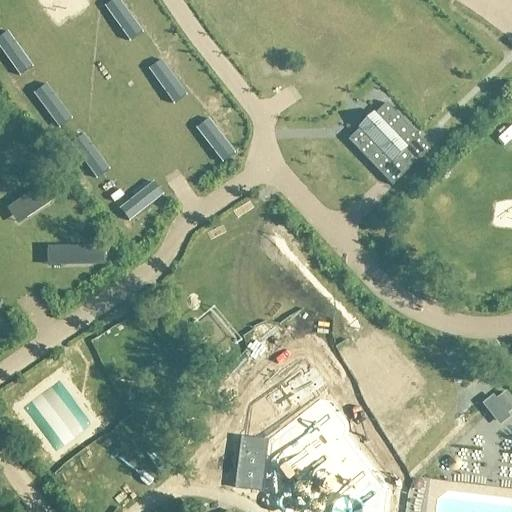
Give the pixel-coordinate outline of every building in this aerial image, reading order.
[(265,0),(244,10),(253,29),(274,20),(265,0)] [(433,83),(420,90),(427,106),(441,99),(433,83)] [(430,150),(386,104),(349,141),(393,186),(430,150)] [(282,113),(270,123),(284,142),(303,127),(296,117),(289,122),(282,113)] [(314,123),(284,141),(290,152),(320,134),(314,123)] [(17,204),(28,221),(61,199),(50,182),(17,204)] [(65,249),(66,269),(106,268),(105,248),(65,249)] [(343,387),(363,420),(411,391),(391,358),(343,387)] [(487,410),(497,423),(511,410),(511,403),(506,395),(487,410)] [(267,443),(241,440),(235,490),(261,493),(267,443)]
